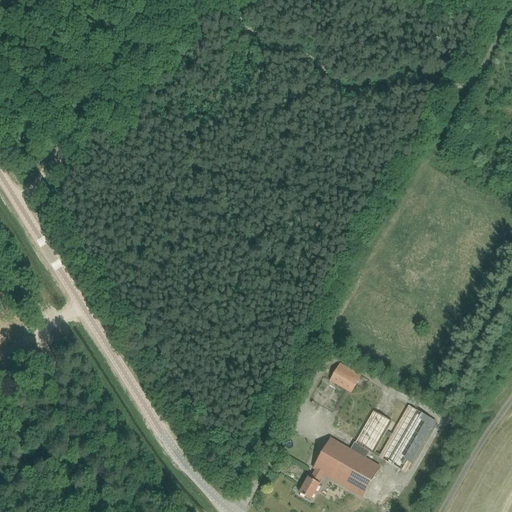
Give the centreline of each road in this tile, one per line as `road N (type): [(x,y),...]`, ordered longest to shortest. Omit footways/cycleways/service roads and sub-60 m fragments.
road 1 (unclassified): [(230,511),(166,440),(0,175)]
road 2 (track): [(231,0),(264,46),(306,57),(343,88),(470,86)]
road 3 (track): [(15,200),(33,189),(68,140),(155,0)]
road 4 (track): [(0,228),(72,341)]
